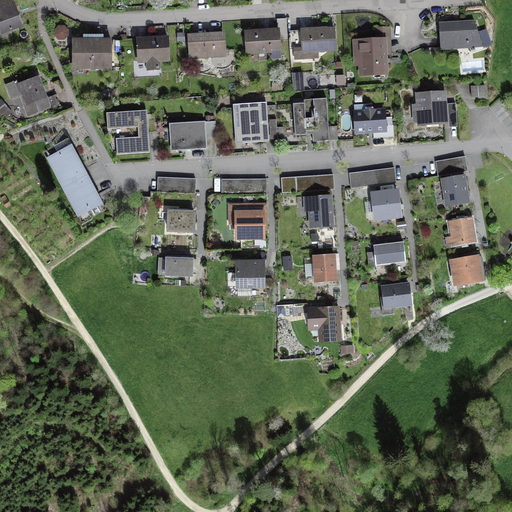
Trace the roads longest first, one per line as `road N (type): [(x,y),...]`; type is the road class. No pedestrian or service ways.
road 1 (residential): [(114,173),(329,163),(499,143),(511,152)]
road 2 (track): [(229,511),(428,320),(511,283)]
road 3 (track): [(203,511),(176,490),(80,327),(0,213)]
road 4 (residential): [(53,0),(114,20),(400,2)]
